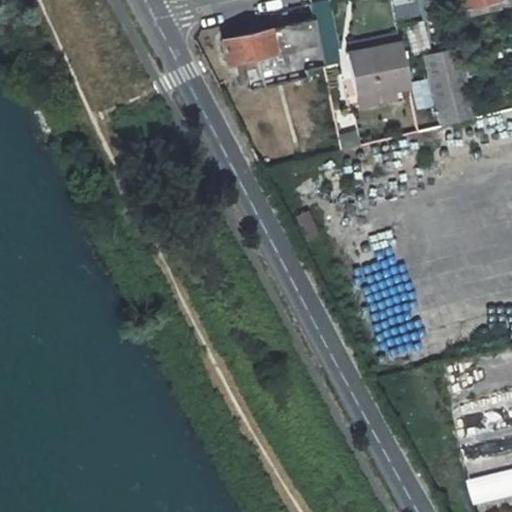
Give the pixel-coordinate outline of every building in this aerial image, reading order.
[(413,0),(391,0),(392,18),(414,16),(413,0)] [(495,9),(511,4),(511,0),(457,0),(458,5),(460,6),(461,12),(463,13),(480,9),(481,7),(494,4),(495,9)] [(301,69),(322,64),(313,17),(222,38),(221,40),(225,60),(227,61),(240,59),(270,52),(273,65),(282,63),(284,73),(301,69)] [(411,51),(428,47),(421,18),(403,22),(411,51)] [(398,42),(397,34),(344,44),(346,52),(398,42)] [(408,85),(399,42),(398,42),(346,52),(345,52),(355,105),(361,104),(359,96),(392,89),(408,85)] [(439,126),(474,117),(457,47),(421,55),(439,126)] [(304,77),(301,69),(284,73),(282,63),(273,65),(270,52),(240,59),(247,90),(304,77)] [(466,76),(475,73),(473,62),(463,64),(466,76)] [(394,97),(392,89),(359,96),(361,104),(394,97)] [(404,102),(409,123),(415,121),(411,100),(404,102)] [(338,132),(339,147),(357,145),(355,130),(338,132)] [(306,241),(318,235),(308,211),(295,217),(306,241)] [(397,392),(444,380),(441,367),(395,379),(397,392)] [(511,372),(442,390),(445,404),(511,388),(511,372)] [(511,493),(511,388),(445,404),(458,454),(469,504),(511,493)] [(503,511),(511,510),(511,493),(469,504),(471,511),(503,511)]
